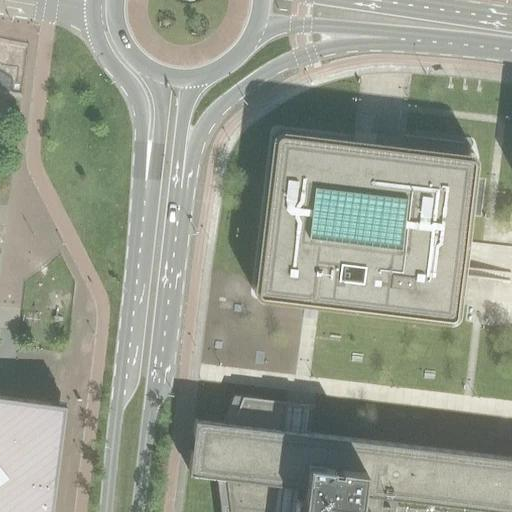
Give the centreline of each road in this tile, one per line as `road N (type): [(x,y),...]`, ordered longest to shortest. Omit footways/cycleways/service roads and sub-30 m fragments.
road 1 (primary): [(139,188),(105,511)]
road 2 (primary): [(138,511),(176,189)]
road 3 (primary): [(176,189),(220,106),(300,57),(393,33)]
road 4 (primary): [(93,12),(99,46),(137,98),(139,188)]
road 5 (secondary): [(252,36),(295,25),(393,33)]
road 6 (secondary): [(511,27),(386,7)]
road 7 (primary): [(151,70),(158,139),(139,188)]
